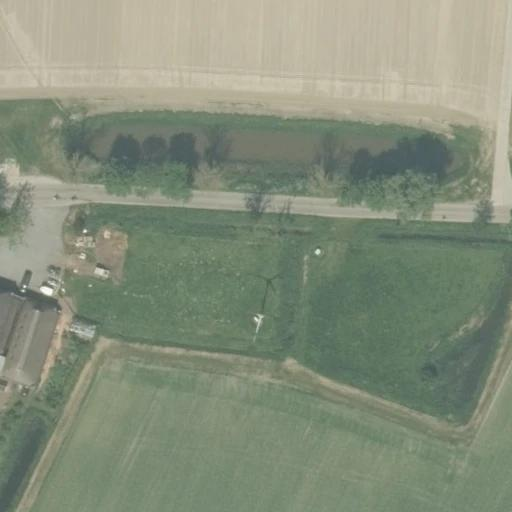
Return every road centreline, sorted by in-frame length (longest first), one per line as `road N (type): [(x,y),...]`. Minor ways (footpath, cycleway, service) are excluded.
road 1 (tertiary): [(511,214),(0,193)]
road 2 (track): [(501,213),(511,92)]
